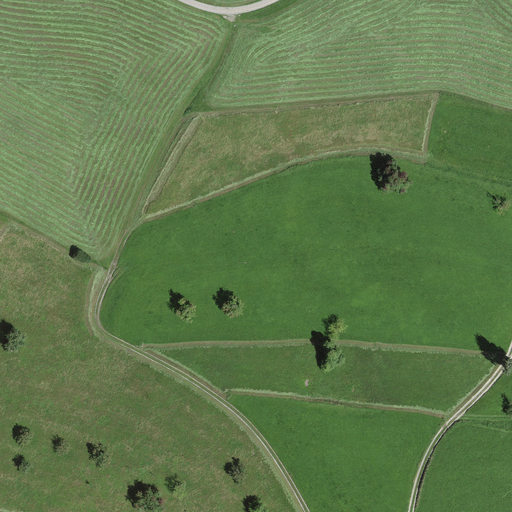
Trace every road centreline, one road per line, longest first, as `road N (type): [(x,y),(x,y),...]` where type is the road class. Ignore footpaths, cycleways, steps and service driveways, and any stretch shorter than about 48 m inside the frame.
road 1 (track): [(127,229),(98,304),(103,332),(225,401),(268,446),(306,511)]
road 2 (track): [(410,511),(439,436),(488,388),(511,348)]
